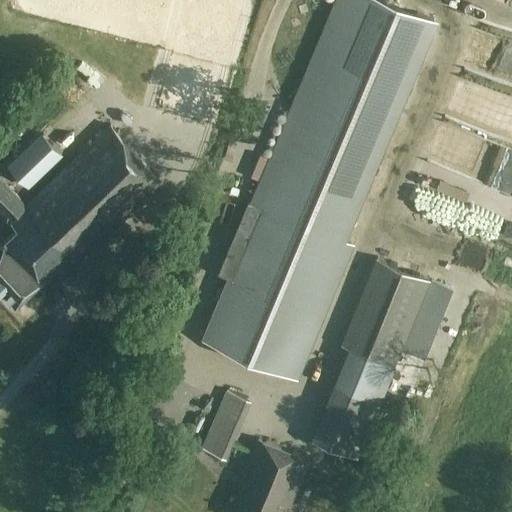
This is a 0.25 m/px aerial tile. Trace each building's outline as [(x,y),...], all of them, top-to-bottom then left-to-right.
[(207,339),(294,374),(347,244),(343,242),(434,18),(388,0),(338,0),(254,205),(248,202),(219,272),(232,277),(207,339)] [(511,103),(453,82),(441,115),(511,140),(511,103)] [(18,303),(18,302),(41,280),(69,254),(77,262),(163,180),(110,124),(109,126),(26,205),(0,178),(0,212),(8,222),(17,231),(5,241),(0,245),(0,286),(16,304),(18,303)] [(15,171),(10,176),(23,188),(56,154),(33,132),(5,162),(15,171)] [(470,214),(465,227),(496,239),(501,226),(470,214)] [(116,279),(130,294),(154,272),(140,257),(116,279)] [(320,439),(356,454),(428,279),(378,259),(345,340),(358,346),(320,439)] [(202,448),(222,456),(247,398),(227,389),(202,448)] [(228,511),(275,511),(279,502),(289,506),(308,458),(258,438),(228,511)]
